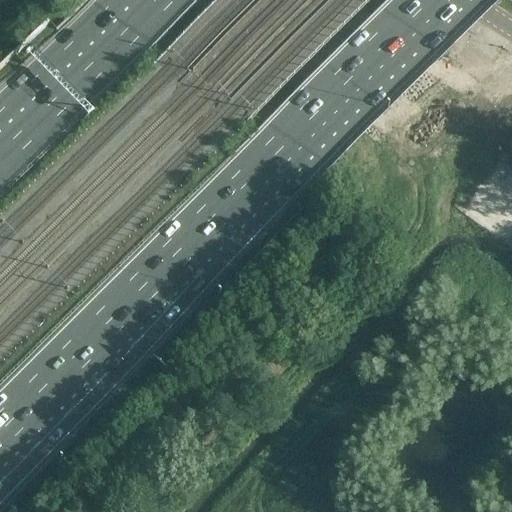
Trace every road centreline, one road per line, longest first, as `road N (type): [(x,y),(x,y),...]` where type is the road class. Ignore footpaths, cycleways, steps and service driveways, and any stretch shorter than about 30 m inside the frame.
road 1 (motorway): [(0,429),(432,0)]
road 2 (motorway): [(166,0),(0,161)]
